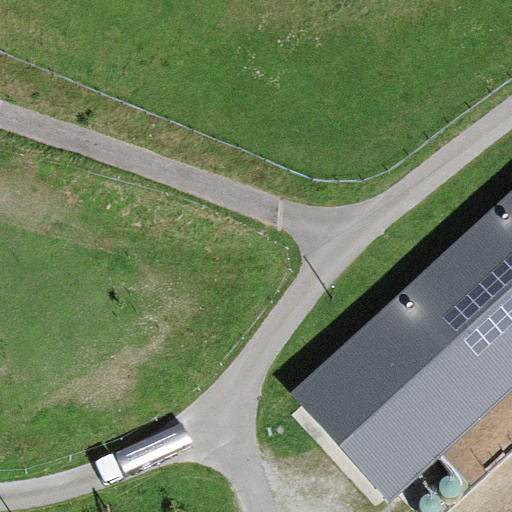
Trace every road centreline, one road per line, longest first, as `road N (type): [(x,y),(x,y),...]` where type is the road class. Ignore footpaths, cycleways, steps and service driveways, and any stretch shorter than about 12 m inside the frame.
road 1 (track): [(511,104),(342,239),(249,353),(229,414),(253,511)]
road 2 (track): [(0,110),(155,159),(342,239)]
road 3 (track): [(0,489),(49,485),(229,414)]
